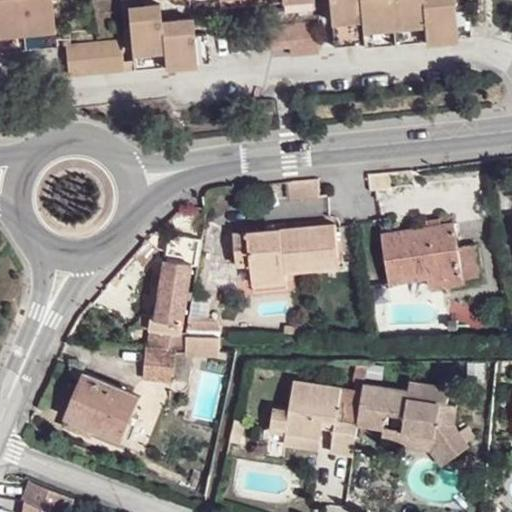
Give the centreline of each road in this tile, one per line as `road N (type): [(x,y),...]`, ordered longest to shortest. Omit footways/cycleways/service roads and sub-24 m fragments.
road 1 (residential): [(33,82),(72,93),(392,58),(511,57)]
road 2 (tertiary): [(511,130),(202,164)]
road 3 (residential): [(0,444),(180,511)]
